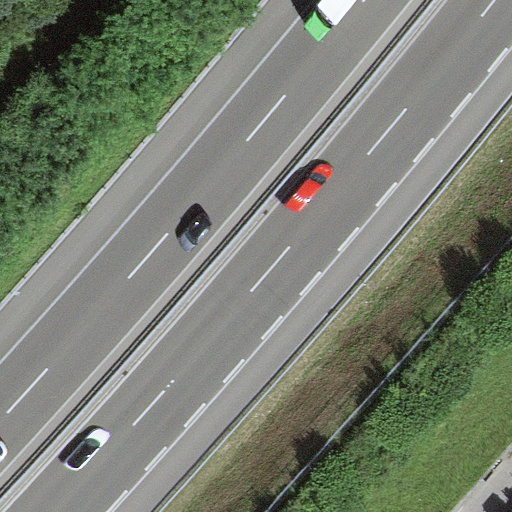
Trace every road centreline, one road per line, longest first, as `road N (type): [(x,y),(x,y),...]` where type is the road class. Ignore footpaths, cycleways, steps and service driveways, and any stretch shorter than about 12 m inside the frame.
road 1 (motorway): [(54,511),(495,0)]
road 2 (motorway): [(363,0),(0,421)]
